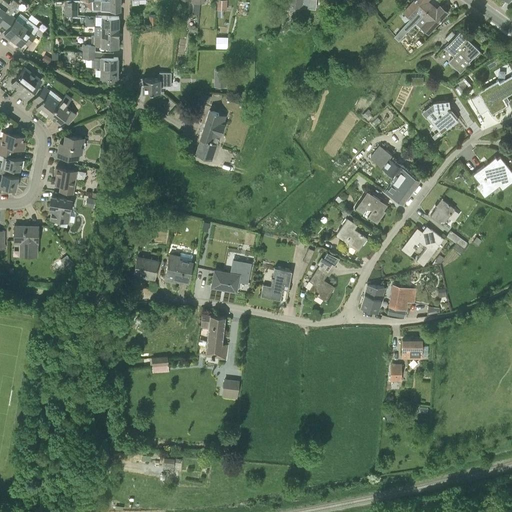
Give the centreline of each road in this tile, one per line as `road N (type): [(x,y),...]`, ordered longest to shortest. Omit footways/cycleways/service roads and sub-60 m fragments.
road 1 (residential): [(95,298),(128,110),(124,0)]
road 2 (residential): [(345,319),(375,256),(441,167),(478,135),(511,120)]
road 3 (residential): [(345,319),(313,323),(198,302),(95,298)]
road 4 (unclassified): [(70,511),(95,298)]
road 5 (residential): [(345,319),(431,318),(511,286)]
road 6 (residential): [(0,204),(30,195),(42,146),(41,133),(0,99)]
